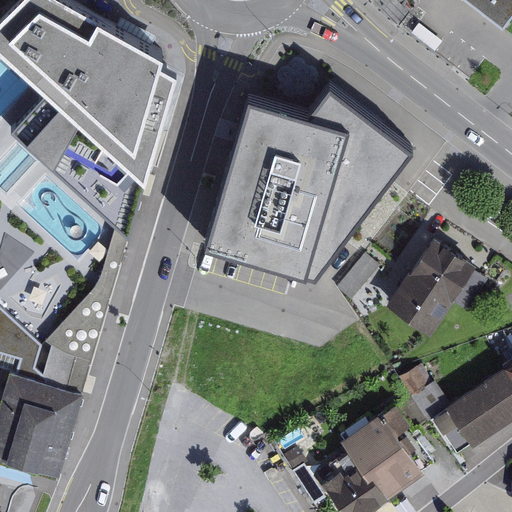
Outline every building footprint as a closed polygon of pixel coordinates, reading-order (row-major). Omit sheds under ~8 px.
[(81,392),(78,390),(181,72),(163,63),(169,49),(84,0),(17,0),(0,19),(0,46),(38,82),(4,121),(109,218),(93,283),(48,337),(74,352),(66,387),(44,378),(31,364),(41,343),(0,305),(0,456),(57,474),(81,392)] [(511,0),(482,0),(511,23),(511,0)] [(328,86),(312,113),(345,122),(306,265),(321,269),(411,143),(328,86)] [(246,95),(206,238),(306,265),(345,122),(312,113),(246,95)] [(418,228),(403,255),(416,262),(431,235),(418,228)] [(473,268),(436,243),(394,305),(431,330),(473,268)] [(338,282),(352,294),(381,261),(367,249),(338,282)] [(511,368),(437,420),(460,453),(511,417),(511,368)] [(407,392),(349,434),(365,456),(330,481),(352,511),(369,511),(434,465),(411,433),(428,420),(407,392)]
